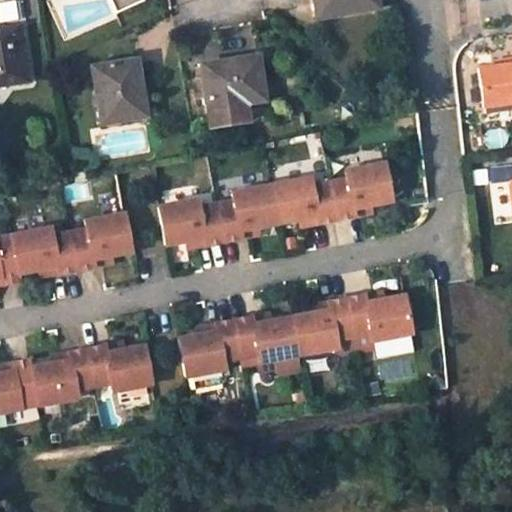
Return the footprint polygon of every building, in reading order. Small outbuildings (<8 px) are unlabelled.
[(141,0),(110,0),(115,12),(141,0)] [(376,7),(375,0),(318,0),(321,16),(376,7)] [(19,23),(0,26),(0,84),(29,79),(19,23)] [(262,100),(257,55),(203,62),(209,124),(246,118),(245,103),(262,100)] [(130,60),(93,66),(101,123),(140,117),(138,105),(142,105),(137,78),(133,78),(130,60)] [(511,68),(495,71),(479,74),(484,111),(511,106),(511,62),(510,63),(511,68)] [(495,71),(511,68),(510,63),(499,65),(494,66),(495,71)] [(346,176),(330,179),(337,216),(355,212),(353,205),(371,201),(392,197),(384,160),(345,167),(346,176)] [(311,174),(272,182),(279,220),(300,216),(317,212),(318,220),(337,216),(330,179),(312,182),(311,174)] [(234,198),(217,201),(224,238),(242,235),(241,228),(258,224),(279,220),(272,182),(232,190),(234,198)] [(198,196),(159,204),(166,242),(187,238),(204,235),(206,242),(224,238),(217,201),(200,205),(198,196)] [(372,209),(371,201),(353,205),(355,212),(372,209)] [(87,227),(70,230),(77,267),(96,264),(94,256),(112,253),(132,249),(125,211),(86,219),(87,227)] [(317,212),(300,216),(301,223),(318,220),(317,212)] [(259,231),(258,224),(241,228),(242,235),(259,231)] [(52,226),(12,233),(20,271),(41,267),(58,263),(59,271),(77,267),(70,230),(53,233),(52,226)] [(20,271),(12,233),(0,235),(0,274),(2,275),(3,282),(21,278),(20,271)] [(204,235),(187,238),(188,245),(206,242),(204,235)] [(113,260),(112,253),(94,256),(96,264),(113,260)] [(58,263),(41,267),(42,274),(59,271),(58,263)] [(384,288),(366,291),(368,299),(385,295),(384,288)] [(366,291),(349,295),(355,332),(372,329),(373,336),(413,329),(406,291),(385,295),(368,299),(366,291)] [(294,313),(300,351),(339,343),(338,335),(355,332),(349,295),(330,299),(332,306),(314,309),(294,313)] [(330,299),(313,302),(314,309),(332,306),(330,299)] [(273,318),(271,310),(254,314),(255,321),(273,318)] [(254,314),(236,317),(243,354),(244,362),(300,351),(294,313),(273,318),(255,321),(254,314)] [(202,332),(181,336),(187,374),(227,366),(225,358),(243,354),(236,317),(218,321),(219,328),(202,332)] [(218,321),(201,324),(202,332),(219,328),(218,321)] [(124,352),(123,344),(105,347),(107,354),(124,352)] [(87,350),(93,387),(111,384),(112,392),(151,386),(145,348),(124,352),(107,354),(105,347),(87,350)] [(87,350),(69,353),(70,360),(53,363),(32,366),(38,404),(77,398),(76,390),(93,387),(87,350)] [(69,353),(52,355),(53,363),(70,360),(69,353)] [(0,371),(0,409),(38,404),(32,366),(31,359),(12,362),(13,369),(0,371)] [(0,371),(13,369),(12,362),(0,363),(0,371)]
